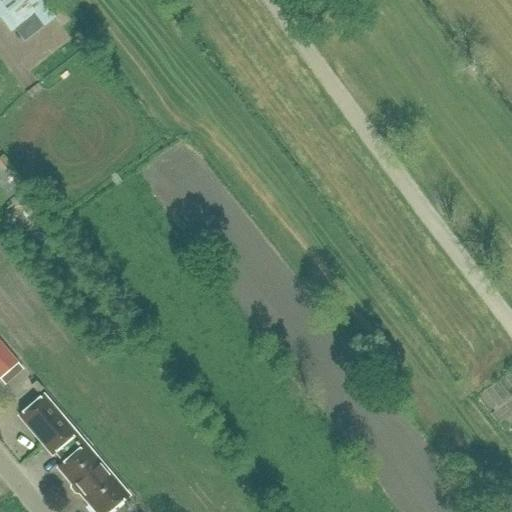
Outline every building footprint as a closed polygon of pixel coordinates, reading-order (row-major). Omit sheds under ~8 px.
[(0,0),(0,19),(10,33),(24,23),(46,6),(41,0),(0,0)] [(27,29),(38,36),(45,26),(34,18),(27,29)] [(22,69),(11,76),(23,96),(34,89),(22,69)] [(0,377),(16,364),(0,345),(0,377)] [(130,354),(117,358),(124,378),(137,374),(130,354)] [(37,395),(42,390),(35,382),(30,386),(37,395)] [(110,511),(128,497),(74,434),(43,397),(19,417),(50,455),(58,449),(69,462),(58,471),(93,511),(110,511)] [(0,458),(25,458),(25,439),(0,439),(0,458)]
